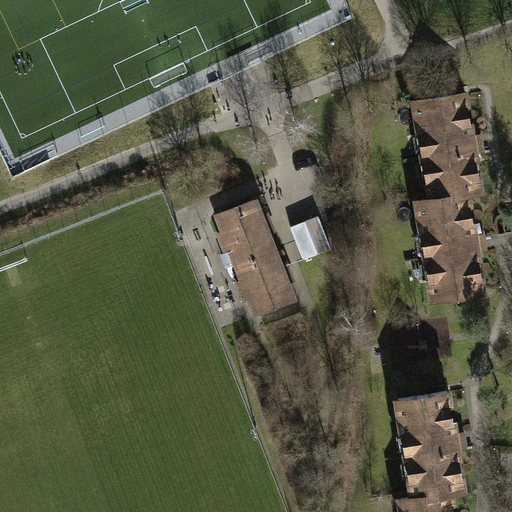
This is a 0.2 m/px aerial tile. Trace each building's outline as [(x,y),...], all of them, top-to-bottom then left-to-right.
[(431,198),(468,194),(481,192),(474,151),(483,150),(480,135),(472,136),(465,93),(415,100),(421,135),(426,135),(429,150),(423,151),(425,163),(431,162),(433,178),(428,179),(431,198)] [(474,235),(468,194),(431,198),(418,201),(424,235),(428,234),(431,250),(426,250),(428,262),(433,261),(436,277),(430,278),(434,299),(483,292),(477,250),(486,249),(483,234),(474,235)] [(255,200),(218,214),(257,313),(294,299),(255,200)] [(414,497),(451,491),(463,489),(457,449),(466,447),(463,432),(454,433),(448,391),(398,398),(404,433),(409,432),(411,448),(406,449),(408,461),(413,460),(416,476),(411,476),(414,497)] [(454,511),(451,491),(414,497),(401,499),(403,511),(454,511)]
